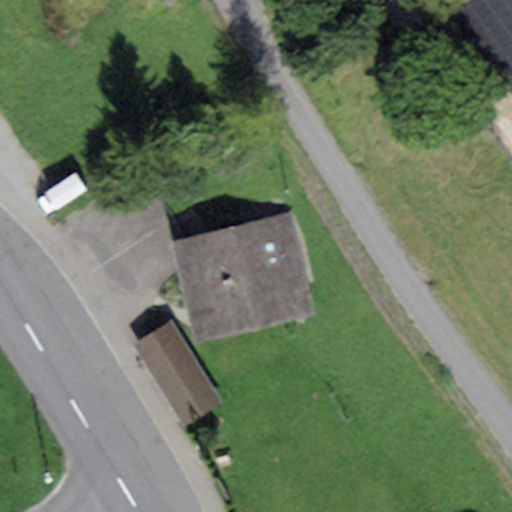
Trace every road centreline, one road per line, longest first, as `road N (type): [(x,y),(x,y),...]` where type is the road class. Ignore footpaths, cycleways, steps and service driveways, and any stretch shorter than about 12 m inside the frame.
road 1 (unclassified): [(511,424),(382,240),(236,0)]
road 2 (secondary): [(0,280),(137,511)]
